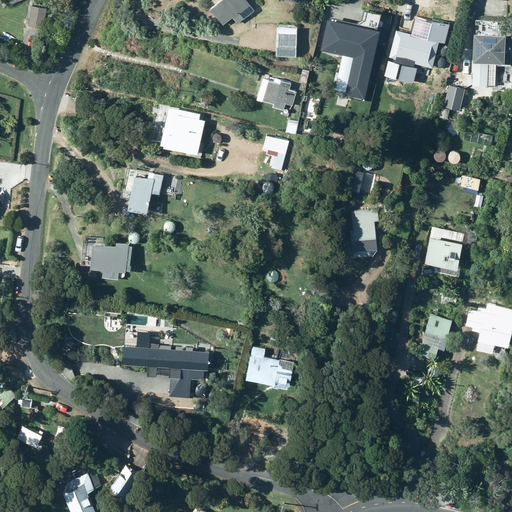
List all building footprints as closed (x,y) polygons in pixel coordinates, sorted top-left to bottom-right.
[(232,22),(237,29),(254,16),(241,0),(223,0),(210,11),(224,28),(232,22)] [(32,7),(29,27),(44,30),(47,10),(32,7)] [(322,55),(354,62),(345,102),(365,107),(381,33),(329,21),(322,55)] [(276,31),(276,60),(296,60),(296,31),(276,31)] [(390,64),(403,68),(400,77),(419,82),(422,73),(432,76),(440,47),(398,35),(390,64)] [(475,36),(473,93),(496,94),(497,72),(511,72),(511,42),(506,42),(506,37),(475,36)] [(439,55),(432,85),(446,88),(452,58),(439,55)] [(274,89),(264,85),(258,105),(275,111),(273,115),(284,119),(286,112),(293,114),(297,100),(289,98),(291,91),(275,86),(274,89)] [(450,88),(445,109),(460,113),(465,92),(450,88)] [(311,106),(306,121),(315,124),(320,108),(311,106)] [(442,111),(440,121),(447,123),(450,113),(442,111)] [(299,119),(288,118),(286,132),(298,133),(299,119)] [(179,121),(174,140),(168,139),(164,152),(197,160),(205,127),(179,121)] [(378,174),(356,169),(351,190),(373,195),(378,174)] [(149,182),(135,179),(128,213),(148,217),(152,199),(160,200),(163,183),(149,180),(149,182)] [(398,205),(384,206),(385,214),(399,213),(398,205)] [(367,213),(360,213),(360,215),(353,216),(354,229),(351,230),(352,234),(355,234),(355,240),(354,240),(355,247),(379,244),(376,221),(382,220),(381,215),(375,216),(374,210),(367,211),(367,213)] [(431,240),(426,266),(459,272),(464,246),(431,240)] [(103,286),(119,288),(120,276),(131,277),(132,272),(130,272),(132,259),(139,260),(140,255),(129,253),(129,251),(117,250),(116,253),(104,251),(104,249),(94,248),(92,272),(104,274),(103,286)] [(490,315),(477,312),(477,314),(468,312),(465,326),(472,328),(471,332),(479,334),(477,343),(479,343),(476,352),(493,356),(495,348),(508,351),(511,336),(511,314),(500,312),(498,320),(489,318),(490,315)] [(451,327),(429,320),(424,338),(446,345),(451,327)] [(210,349),(125,343),(124,360),(149,362),(148,371),(170,373),(169,395),(191,397),(192,374),(204,375),(204,366),(209,366),(210,349)] [(421,360),(434,364),(437,352),(425,348),(421,360)] [(289,394),(294,372),(264,365),(265,358),(253,355),(246,383),(278,390),(277,391),(289,394)] [(9,389),(0,396),(0,405),(2,408),(16,398),(9,389)] [(18,440),(38,449),(43,438),(23,429),(18,440)] [(125,471),(115,484),(116,485),(112,490),(125,500),(139,483),(125,471)] [(71,511),(96,511),(90,498),(96,495),(89,478),(62,490),(71,511)] [(174,511),(212,511),(197,501),(190,511),(185,508),(182,511),(180,511),(176,509),(174,511)]
